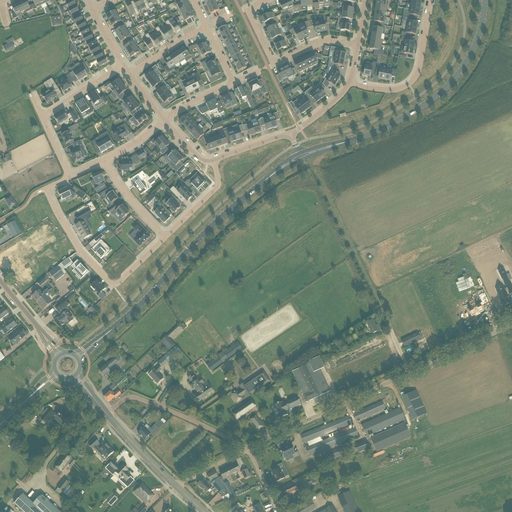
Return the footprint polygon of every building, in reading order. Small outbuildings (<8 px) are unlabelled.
[(26,0),(21,2),(26,13),(34,9),(32,6),(32,5),(29,6),(27,3),(26,0)] [(41,6),(38,0),(32,0),(35,4),(32,6),(34,9),(34,10),(37,9),(36,8),(41,6)] [(43,0),(38,0),(41,6),(43,9),(47,7),(46,4),(43,0)] [(137,0),(136,0),(133,2),(136,8),(133,10),(135,13),(136,16),(140,15),(138,12),(142,10),(137,0)] [(144,4),(142,0),(137,0),(142,10),(146,8),(147,11),(151,10),(149,6),(147,3),(144,4)] [(284,0),(285,1),(284,1),(290,12),(294,10),(296,12),(299,12),(297,6),(293,7),(289,0),(284,0)] [(300,0),(301,4),(297,6),(299,12),(302,11),(307,10),(307,8),(306,0),(300,0)] [(312,10),(316,9),(315,3),(312,3),(311,0),(306,0),(307,8),(312,7),(312,10)] [(319,5),(324,5),(323,0),(317,0),(318,3),(315,3),(316,9),(319,9),(319,5)] [(323,0),(324,5),(324,7),(330,7),(330,8),(333,8),(333,3),(332,2),(329,2),(329,0),(323,0)] [(74,1),(66,5),(68,9),(69,11),(68,12),(77,7),(75,8),(74,6),(76,5),(74,1)] [(130,3),(126,5),(131,15),(135,13),(133,10),(136,8),(133,2),(133,1),(130,3)] [(175,3),(174,3),(175,6),(178,11),(189,6),(186,1),(181,3),(179,1),(177,2),(175,3)] [(217,5),(215,1),(211,3),(206,5),(208,10),(213,7),(217,5)] [(290,12),(284,1),(283,2),(283,1),(280,2),(280,3),(279,4),(282,10),(280,12),(282,17),(285,16),(285,15),(290,12)] [(21,2),(17,5),(22,15),(21,14),(21,13),(25,11),(26,12),(26,13),(21,2)] [(346,5),(340,4),(340,7),(342,8),(341,13),(347,14),(352,14),(353,13),(354,13),(354,10),(353,10),(353,9),(346,8),(346,5)] [(22,15),(17,5),(12,7),(13,10),(11,11),(13,19),(14,19),(16,18),(17,18),(17,17),(21,15),(22,15)] [(213,7),(208,10),(211,15),(220,10),(217,5),(213,7)] [(182,16),(191,11),(189,6),(178,11),(180,17),(182,16)] [(77,7),(68,12),(70,16),(71,18),(79,14),(78,12),(79,11),(77,7)] [(118,16),(119,16),(116,10),(113,12),(112,9),(110,10),(111,13),(106,16),(109,21),(118,16)] [(405,17),(413,19),(414,16),(419,17),(420,11),(410,10),(410,9),(409,9),(408,15),(403,14),(403,17),(405,17)] [(182,16),(181,16),(184,21),(186,21),(188,25),(193,23),(191,18),(193,17),(194,17),(191,11),(182,16)] [(271,20),(272,23),(278,20),(276,17),(275,17),(273,12),(263,17),(261,18),(262,19),(261,19),(262,22),(263,22),(264,23),(271,20)] [(338,21),(344,22),(344,19),(352,20),(352,19),(353,19),(353,16),(352,16),(352,14),(347,14),(341,13),(340,13),(339,18),(338,18),(338,21)] [(80,17),(79,14),(71,18),(73,21),(72,21),(74,25),(83,20),(81,16),(80,17)] [(60,16),(52,17),(53,26),(62,25),(60,16)] [(118,16),(109,21),(111,26),(112,26),(117,23),(119,26),(121,25),(124,23),(123,20),(120,21),(118,16)] [(383,18),(375,16),(374,22),(378,23),(378,25),(384,26),(385,18),(383,18)] [(412,22),(413,19),(405,17),(403,17),(402,20),(406,21),(405,27),(406,28),(416,29),(417,23),(412,22)] [(324,19),(318,20),(320,26),(321,33),(322,32),(322,33),(326,33),(325,32),(327,31),(324,19)] [(83,20),(74,25),(75,24),(77,26),(78,30),(86,26),(85,22),(83,23),(81,21),(83,20)] [(170,37),(173,34),(169,29),(172,27),(170,23),(168,20),(165,22),(167,25),(164,28),(170,37)] [(278,20),(272,23),(274,26),(267,29),(268,31),(267,31),(268,34),(269,34),(270,35),(280,30),(277,25),(280,24),(278,20)] [(320,26),(318,20),(313,22),(316,34),(317,33),(317,35),(320,34),(320,33),(321,33),(320,26)] [(176,32),(180,30),(174,21),(170,23),(172,27),(169,29),(173,34),(174,35),(177,33),(176,32)] [(343,25),(344,22),(338,21),(337,24),(341,25),(340,30),(350,32),(350,31),(351,31),(352,28),(351,27),(351,26),(343,25)] [(121,25),(119,26),(120,29),(115,32),(118,37),(128,31),(125,26),(126,26),(124,23),(121,25)] [(373,28),(372,33),(381,35),(384,35),(385,30),(384,29),(384,26),(378,25),(378,28),(373,28)] [(86,26),(78,30),(79,30),(80,33),(82,36),(90,32),(88,29),(86,30),(85,27),(86,26)] [(228,31),(230,31),(227,26),(218,30),(221,35),(227,32),(228,31)] [(302,35),(304,39),(305,38),(305,39),(308,38),(307,37),(309,36),(304,26),(299,29),(302,35)] [(162,33),(166,39),(170,37),(164,28),(160,30),(158,27),(155,29),(157,32),(159,35),(162,33)] [(303,39),(304,39),(302,35),(299,29),(298,27),(293,29),(290,30),(293,36),(295,34),(299,41),(300,41),(300,42),(303,40),(303,39)] [(401,32),(401,36),(410,37),(410,34),(415,35),(416,29),(406,28),(406,33),(401,32)] [(280,40),(286,37),(284,33),(283,34),(281,29),(280,30),(270,35),(270,36),(269,36),(270,39),(271,38),(272,40),(279,36),(280,40)] [(131,36),(128,31),(118,37),(121,42),(126,39),(128,42),(132,39),(131,36)] [(229,36),(231,36),(228,31),(227,32),(221,35),(223,39),(229,36)] [(90,32),(82,36),(83,39),(85,42),(93,38),(91,35),(89,36),(88,33),(90,32)] [(154,34),(160,43),(163,41),(163,42),(166,40),(166,39),(162,33),(159,35),(157,32),(154,34)] [(149,50),(153,48),(149,42),(152,40),(150,36),(148,33),(145,36),(147,38),(143,41),(149,50)] [(157,45),(160,43),(154,34),(150,36),(152,40),(149,42),(153,48),(157,46),(157,45)] [(233,40),(231,36),(229,36),(223,39),(225,44),(231,41),(233,40)] [(287,40),(286,37),(280,40),(282,43),(275,46),(278,51),(289,46),(286,41),(287,40)] [(404,42),(403,47),(413,49),(414,43),(409,42),(409,38),(401,37),(401,41),(404,42)] [(6,53),(15,48),(12,42),(14,41),(12,38),(6,41),(7,45),(3,47),(6,53)] [(87,45),(89,49),(97,44),(95,41),(93,42),(92,39),(93,39),(93,38),(85,42),(85,43),(86,42),(87,45)] [(132,39),(128,42),(129,44),(124,48),(127,53),(134,49),(137,47),(138,46),(133,38),(132,39)] [(231,41),(225,44),(227,49),(233,46),(235,45),(236,45),(234,39),(233,40),(231,41)] [(196,49),(198,53),(208,48),(206,43),(201,46),(200,43),(193,46),(195,50),(196,49)] [(97,44),(89,49),(90,51),(92,55),(100,51),(98,47),(96,48),(95,45),(97,45),(97,44)] [(381,51),(382,46),(370,44),(369,49),(374,50),(374,54),(383,56),(384,51),(381,51)] [(237,49),(235,45),(233,46),(227,49),(229,53),(234,51),(237,49)] [(142,54),(137,47),(134,49),(127,53),(130,57),(130,58),(136,54),(137,57),(142,54)] [(331,47),(329,58),(332,58),(344,61),(344,58),(345,58),(346,55),(345,54),(338,52),(339,49),(331,47)] [(413,49),(403,47),(402,53),(399,52),(398,56),(406,57),(407,54),(412,55),(413,49)] [(184,48),(179,52),(184,60),(186,62),(193,58),(188,50),(186,52),(184,48)] [(208,48),(198,53),(200,57),(199,58),(200,61),(206,58),(205,55),(211,53),(210,51),(211,51),(210,49),(209,49),(208,48)] [(229,53),(232,58),(237,55),(240,53),(238,49),(237,49),(234,51),(229,53)] [(100,51),(92,55),(93,55),(96,61),(103,57),(102,53),(100,54),(99,52),(100,51)] [(184,60),(179,52),(174,55),(179,63),(180,63),(184,60)] [(237,55),(232,58),(234,62),(239,60),(243,58),(240,53),(237,55)] [(308,56),(313,66),(318,64),(315,59),(313,55),(313,54),(308,56)] [(179,63),(174,55),(169,58),(174,66),(179,63)] [(308,69),(313,66),(308,56),(303,59),(308,69)] [(104,57),(103,57),(96,61),(99,67),(107,63),(105,59),(103,60),(102,58),(104,57)] [(174,66),(169,58),(164,62),(167,66),(163,68),(168,75),(172,72),(172,71),(176,69),(174,66)] [(209,58),(200,62),(202,66),(203,68),(205,67),(208,72),(209,71),(218,67),(217,66),(218,66),(217,64),(216,64),(215,61),(211,62),(209,58)] [(245,63),(243,58),(239,60),(234,62),(236,67),(242,64),(244,63),(245,63)] [(329,58),(328,66),(329,67),(332,67),(333,67),(338,68),(338,65),(343,66),(344,61),(332,58),(329,58)] [(301,60),(299,61),(304,71),(308,69),(303,59),(301,60)] [(304,71),(299,61),(298,60),(295,62),(294,63),(299,73),(304,71)] [(0,86),(1,86),(9,102),(22,96),(21,93),(37,85),(32,75),(20,81),(18,75),(14,77),(6,61),(0,64),(0,86)] [(366,63),(365,67),(364,67),(364,70),(364,71),(362,70),(361,73),(364,74),(363,76),(370,77),(371,72),(374,73),(376,63),(373,62),(372,64),(366,63)] [(79,63),(74,66),(77,69),(83,79),(87,76),(87,75),(84,71),(87,69),(83,63),(80,65),(79,63)] [(246,68),(244,63),(242,64),(236,67),(238,72),(246,68)] [(149,83),(157,77),(157,78),(158,77),(155,71),(158,69),(155,65),(149,70),(152,73),(145,78),(147,80),(146,80),(149,83)] [(386,70),(387,69),(381,68),(381,66),(377,65),(375,73),(379,74),(378,79),(384,80),(386,70)] [(288,66),(283,69),(287,77),(288,78),(296,74),(293,69),(290,70),(290,69),(288,66)] [(212,77),(208,79),(211,84),(218,81),(215,76),(221,73),(219,70),(220,70),(219,67),(218,68),(218,67),(209,71),(212,77)] [(328,75),(338,81),(340,76),(335,73),(338,68),(333,67),(329,75),(328,75)] [(83,80),(82,80),(83,79),(77,69),(69,74),(69,75),(72,78),(75,76),(79,82),(80,81),(80,82),(83,80)] [(276,76),(279,83),(288,78),(287,77),(283,69),(277,71),(279,75),(276,76)] [(392,71),(386,70),(384,80),(390,81),(391,76),(395,77),(397,70),(392,70),(392,71)] [(188,79),(193,91),(199,88),(197,83),(202,81),(198,73),(194,75),(195,77),(193,78),(189,80),(188,79)] [(72,78),(69,75),(64,78),(66,81),(59,85),(64,92),(72,87),(70,84),(74,81),(72,78)] [(338,81),(328,75),(326,78),(322,84),(326,89),(328,87),(329,86),(330,84),(334,86),(336,84),(336,85),(338,81),(337,81),(338,81)] [(159,88),(165,83),(160,76),(158,77),(157,78),(157,77),(149,83),(150,83),(149,84),(151,87),(152,86),(153,88),(157,85),(159,88)] [(58,88),(52,79),(47,82),(51,89),(42,96),(47,103),(57,96),(57,95),(54,91),(58,88)] [(193,91),(188,79),(186,80),(182,82),(181,80),(178,82),(182,89),(184,88),(187,93),(187,94),(193,91)] [(112,93),(113,92),(123,85),(122,85),(123,84),(121,81),(120,82),(119,80),(113,85),(110,81),(104,86),(107,90),(109,88),(112,93)] [(260,88),(257,81),(254,82),(253,82),(251,83),(248,85),(252,93),(259,90),(260,93),(262,92),(264,96),(268,94),(264,86),(260,88)] [(161,90),(157,93),(160,98),(169,92),(168,92),(165,87),(167,86),(165,83),(159,88),(161,90)] [(313,90),(320,99),(321,99),(324,97),(324,96),(325,95),(323,92),(325,90),(320,84),(317,86),(318,87),(313,90)] [(121,100),(125,96),(123,93),(126,90),(125,88),(123,85),(123,86),(123,85),(113,92),(120,101),(121,100)] [(240,88),(239,89),(234,91),(237,96),(239,100),(243,99),(246,97),(248,102),(252,100),(248,92),(247,90),(244,92),(243,91),(242,89),(242,87),(240,88)] [(311,88),(305,93),(305,94),(305,95),(311,101),(313,100),(316,103),(320,99),(313,90),(311,88),(311,89),(311,88)] [(170,90),(168,92),(169,92),(160,98),(161,98),(160,99),(162,102),(163,101),(164,103),(168,101),(169,103),(176,98),(170,91),(170,90)] [(101,98),(102,99),(100,100),(95,92),(88,96),(94,104),(98,102),(100,105),(104,103),(105,104),(109,101),(104,95),(101,98)] [(228,94),(225,95),(225,94),(222,96),(222,97),(221,97),(225,106),(230,103),(232,107),(237,104),(235,98),(231,100),(228,94)] [(308,104),(311,101),(305,95),(303,97),(304,98),(299,102),(299,103),(305,111),(306,111),(309,109),(309,108),(311,107),(308,104)] [(126,110),(126,109),(135,102),(131,97),(129,99),(126,96),(125,96),(121,100),(123,103),(122,104),(126,110)] [(89,103),(87,105),(83,99),(75,104),(77,107),(76,108),(80,115),(86,112),(88,115),(94,111),(89,103)] [(207,107),(204,108),(207,113),(209,111),(210,113),(217,109),(218,110),(217,111),(219,114),(223,112),(222,109),(221,109),(220,108),(222,107),(219,101),(217,103),(215,100),(208,103),(209,105),(207,107)] [(139,108),(135,102),(126,109),(132,117),(138,113),(136,110),(139,108)] [(292,102),(289,103),(291,107),(295,113),(298,111),(300,115),(302,113),(303,114),(305,112),(305,111),(299,103),(295,106),(292,102)] [(69,114),(66,116),(64,112),(54,118),(59,124),(68,119),(69,120),(72,118),(74,122),(78,119),(73,111),(69,114)] [(273,116),(268,118),(272,128),(274,128),(277,127),(277,126),(276,121),(280,120),(277,113),(273,114),(273,116)] [(145,116),(144,114),(141,116),(138,118),(137,119),(135,116),(129,120),(131,123),(132,123),(136,127),(147,119),(147,118),(146,116),(145,116)] [(180,121),(183,125),(191,118),(188,114),(180,121)] [(191,118),(183,125),(185,127),(187,129),(195,122),(193,120),(191,118)] [(263,118),(260,119),(262,126),(265,125),(267,130),(272,128),(268,118),(269,120),(265,121),(264,121),(263,118)] [(257,122),(252,124),(255,134),(261,132),(259,127),(262,126),(260,119),(259,119),(260,120),(257,121),(257,122)] [(190,133),(197,127),(194,123),(195,122),(187,129),(190,133)] [(255,134),(252,124),(247,126),(247,125),(243,126),(245,132),(248,131),(250,136),(252,135),(252,136),(255,135),(255,134)] [(238,128),(233,130),(233,131),(237,141),(242,139),(240,133),(244,132),(242,125),(238,127),(238,128)] [(119,132),(113,135),(118,143),(124,140),(123,139),(124,138),(125,139),(125,138),(126,138),(126,137),(127,137),(124,131),(127,129),(125,126),(120,128),(122,131),(120,132),(119,132)] [(194,137),(200,131),(197,127),(190,133),(194,137)] [(70,131),(62,135),(63,139),(64,141),(64,140),(66,144),(70,142),(70,144),(74,142),(73,141),(74,141),(70,131)] [(204,134),(200,131),(194,137),(197,141),(204,134)] [(237,141),(233,131),(228,133),(227,131),(224,132),(226,138),(229,137),(231,143),(237,141)] [(106,137),(101,140),(106,150),(112,147),(109,142),(112,140),(107,132),(104,134),(106,137)] [(223,134),(219,136),(222,146),(227,144),(227,143),(225,139),(224,135),(223,136),(223,134)] [(154,144),(158,148),(165,141),(162,137),(159,139),(157,136),(151,142),(154,145),(154,144)] [(215,137),(214,137),(218,147),(222,146),(219,136),(219,137),(215,139),(215,137)] [(210,140),(213,149),(218,147),(214,137),(210,139),(210,140)] [(106,150),(101,140),(96,142),(95,140),(92,142),(95,149),(98,148),(101,153),(106,150)] [(78,162),(78,163),(83,160),(84,159),(81,152),(85,150),(81,141),(72,145),(75,152),(71,154),(75,163),(78,162)] [(165,141),(158,148),(157,149),(163,155),(169,150),(167,147),(169,145),(165,141)] [(152,154),(146,148),(144,150),(149,156),(152,154)] [(169,165),(179,155),(175,151),(171,155),(169,153),(164,157),(166,159),(165,160),(169,165)] [(4,155),(5,158),(0,160),(2,163),(11,160),(8,153),(4,155)] [(183,160),(179,155),(169,165),(173,169),(176,172),(182,166),(179,164),(183,160)] [(133,170),(132,165),(135,163),(131,158),(123,162),(121,163),(121,164),(120,165),(122,168),(122,170),(123,170),(124,173),(129,170),(133,170)] [(176,172),(175,173),(180,178),(182,175),(181,173),(185,169),(182,166),(176,172)] [(134,186),(135,187),(141,195),(144,193),(147,190),(141,182),(144,179),(141,176),(140,174),(143,172),(142,171),(130,180),(131,181),(132,180),(135,184),(134,185),(132,187),(134,186)] [(161,172),(159,174),(162,179),(161,179),(164,182),(167,180),(161,172)] [(106,188),(103,182),(104,181),(101,174),(100,173),(98,174),(92,177),(94,180),(96,185),(98,188),(100,192),(106,188)] [(188,180),(185,183),(189,188),(192,185),(193,186),(196,190),(198,191),(200,188),(200,187),(201,186),(202,187),(206,183),(197,173),(189,181),(188,180)] [(181,195),(187,201),(193,196),(184,186),(178,192),(173,187),(170,190),(178,198),(181,195)] [(68,190),(67,188),(58,192),(62,201),(70,197),(73,199),(76,195),(69,190),(68,190)] [(108,192),(106,188),(100,192),(97,194),(102,201),(105,199),(109,205),(107,206),(109,208),(118,199),(113,192),(109,194),(108,192)] [(76,195),(82,199),(85,195),(79,191),(76,195)] [(170,210),(173,213),(174,212),(175,213),(180,208),(175,203),(177,200),(172,195),(168,200),(170,201),(166,204),(171,209),(170,210)] [(159,202),(155,207),(158,210),(158,211),(155,214),(164,223),(170,217),(166,214),(168,212),(171,215),(159,202)] [(34,206),(28,209),(30,212),(32,211),(35,216),(45,211),(43,208),(42,205),(35,209),(34,206)] [(129,213),(122,205),(118,210),(114,205),(107,211),(110,214),(111,214),(113,216),(116,212),(120,217),(117,219),(120,223),(124,220),(123,219),(129,213)] [(88,208),(78,214),(82,220),(92,214),(88,208)] [(45,211),(35,216),(37,221),(35,223),(37,226),(43,223),(41,220),(48,216),(46,214),(47,214),(45,211)] [(15,221),(8,225),(14,237),(21,233),(15,221)] [(79,223),(76,226),(84,239),(91,235),(89,232),(83,221),(79,223)] [(139,247),(150,237),(150,236),(147,233),(138,223),(136,225),(135,225),(135,226),(134,227),(132,228),(133,228),(135,231),(136,231),(138,234),(137,235),(136,236),(135,237),(133,239),(132,239),(133,240),(136,243),(139,247)] [(44,225),(38,228),(40,231),(42,230),(45,235),(55,229),(54,226),(53,226),(52,224),(46,228),(44,225)] [(55,229),(45,235),(48,240),(46,241),(48,244),(54,241),(52,238),(58,235),(57,232),(55,229)] [(92,249),(91,249),(95,253),(101,259),(104,256),(105,257),(109,253),(102,247),(105,244),(101,240),(104,237),(101,234),(92,242),(93,241),(96,245),(92,249)] [(55,243),(50,247),(52,250),(54,248),(57,253),(67,246),(65,244),(64,244),(63,242),(57,246),(55,243)] [(2,251),(0,253),(0,260),(9,254),(6,249),(8,248),(6,245),(0,249),(2,251)] [(67,246),(57,253),(60,258),(58,259),(60,262),(66,259),(64,256),(70,252),(68,249),(69,249),(67,246)] [(492,286),(477,249),(453,259),(468,296),(492,286)] [(9,254),(0,260),(0,261),(2,264),(2,263),(4,266),(10,262),(11,264),(17,260),(15,257),(13,259),(9,254)] [(73,263),(69,258),(60,264),(64,270),(73,263)] [(77,260),(71,266),(74,269),(72,271),(76,275),(79,272),(81,275),(83,277),(88,272),(85,268),(84,268),(83,267),(83,266),(77,260)] [(15,267),(12,269),(19,278),(24,274),(18,265),(20,264),(18,261),(13,265),(15,267)] [(58,266),(49,273),(56,282),(64,275),(58,266)] [(506,287),(497,292),(503,305),(509,302),(504,291),(506,290),(506,289),(511,287),(509,281),(506,276),(504,272),(500,275),(506,287)] [(44,276),(37,283),(40,287),(48,280),(47,279),(44,276)] [(27,278),(18,285),(23,291),(29,285),(31,288),(36,284),(33,281),(32,283),(27,278)] [(97,281),(91,287),(98,295),(97,296),(101,301),(106,296),(101,292),(104,289),(100,285),(101,285),(101,284),(100,285),(99,284),(100,283),(99,284),(97,281)] [(39,290),(33,296),(37,302),(38,301),(49,292),(47,290),(42,293),(39,290)] [(472,309),(469,310),(472,317),(478,314),(478,315),(481,314),(480,313),(486,310),(483,304),(489,301),(483,290),(478,293),(482,302),(476,305),(475,303),(471,306),(472,309)] [(49,292),(38,301),(44,309),(52,303),(47,297),(51,294),(49,292)] [(85,308),(89,305),(83,299),(80,302),(85,308)] [(64,313),(62,312),(70,306),(71,306),(66,300),(58,306),(57,304),(53,306),(61,316),(64,313)] [(91,321),(98,313),(90,307),(87,310),(91,314),(87,318),(91,321)] [(0,320),(2,319),(8,314),(4,309),(1,311),(0,309),(0,320)] [(59,328),(67,322),(69,324),(74,320),(67,311),(64,313),(61,316),(54,321),(59,328)] [(13,328),(17,325),(12,319),(8,322),(7,323),(6,321),(0,326),(0,332),(2,331),(5,334),(13,328)] [(372,334),(375,332),(379,330),(377,325),(375,326),(372,320),(368,322),(367,323),(372,334)] [(174,334),(180,328),(178,325),(160,341),(169,350),(174,345),(168,338),(174,333),(174,334)] [(22,329),(18,332),(17,331),(8,338),(14,346),(23,339),(22,338),(26,335),(22,329)] [(406,339),(401,341),(402,342),(403,345),(404,347),(405,347),(409,345),(420,339),(417,333),(406,339)] [(210,370),(212,372),(243,350),(237,342),(207,364),(206,365),(210,370)] [(162,367),(180,351),(176,346),(157,363),(162,367)] [(111,352),(110,351),(102,357),(106,361),(111,357),(109,354),(111,352)] [(105,365),(102,367),(99,370),(104,377),(110,372),(109,370),(118,362),(121,360),(117,355),(114,358),(105,365)] [(330,391),(328,387),(320,370),(324,368),(319,357),(308,362),(309,364),(306,365),(320,396),(330,391)] [(303,395),(306,402),(320,396),(306,365),(292,372),(303,395)] [(158,373),(161,369),(158,366),(155,370),(154,369),(148,375),(158,384),(163,379),(158,373)] [(246,387),(251,394),(270,381),(263,371),(244,384),(246,387)] [(126,378),(124,375),(114,384),(110,388),(112,390),(126,378)] [(190,381),(192,384),(190,386),(193,390),(195,389),(197,393),(198,392),(199,394),(195,397),(199,402),(207,396),(207,395),(213,391),(209,387),(207,388),(205,390),(201,385),(204,383),(201,379),(198,381),(198,380),(196,382),(193,378),(190,381)] [(402,397),(412,420),(426,413),(416,390),(402,397)] [(113,395),(109,391),(103,396),(109,402),(114,397),(115,398),(121,394),(118,391),(113,395)] [(287,403),(284,404),(283,401),(278,403),(277,404),(275,405),(276,408),(276,409),(277,408),(280,414),(282,413),(284,417),(288,415),(287,411),(288,411),(288,410),(290,409),(290,410),(301,405),(297,397),(287,402),(287,403)] [(237,420),(256,407),(251,400),(232,413),(237,420)] [(356,422),(361,420),(385,409),(382,402),(353,414),(356,422)] [(368,436),(386,428),(387,428),(405,420),(400,408),(381,416),(361,425),(367,438),(369,437),(368,436)] [(48,409),(41,419),(45,422),(48,417),(50,418),(54,413),(48,409)] [(65,423),(70,418),(66,415),(67,414),(62,410),(61,411),(59,409),(55,414),(57,416),(55,418),(59,421),(60,420),(65,423)] [(255,415),(250,419),(254,425),(253,426),(257,431),(264,426),(260,421),(259,421),(255,415)] [(358,436),(355,428),(323,441),(321,436),(324,435),(325,435),(352,424),(349,416),(302,435),(304,440),(305,443),(307,442),(308,445),(305,446),(309,457),(358,436)] [(151,428),(151,429),(146,425),(144,428),(141,426),(137,430),(140,432),(138,434),(145,440),(150,434),(152,436),(164,424),(160,421),(154,427),(155,428),(153,430),(151,428)] [(405,423),(370,438),(377,452),(411,438),(405,423)] [(99,443),(95,439),(89,445),(92,449),(99,443)] [(369,448),(366,441),(355,445),(358,453),(369,448)] [(114,452),(113,451),(113,452),(109,447),(106,443),(102,447),(100,444),(95,449),(101,456),(103,454),(107,458),(114,452)] [(291,445),(281,449),(285,458),(285,457),(287,461),(289,460),(287,456),(289,455),(294,453),(293,449),(291,445)] [(329,461),(345,454),(342,447),(326,454),(329,461)] [(62,472),(65,468),(68,464),(71,467),(75,461),(65,453),(55,467),(62,472)] [(111,462),(105,468),(105,469),(106,469),(112,474),(115,471),(116,472),(122,477),(123,477),(122,478),(123,478),(127,480),(130,477),(131,476),(131,475),(131,474),(131,475),(130,474),(129,474),(129,473),(128,472),(126,471),(127,471),(121,465),(119,468),(113,462),(112,463),(111,462)] [(240,479),(237,473),(240,471),(236,464),(230,467),(233,474),(236,480),(237,480),(240,479)] [(220,472),(222,477),(223,479),(230,476),(233,474),(230,467),(220,472)] [(285,478),(284,477),(288,475),(284,467),(280,469),(280,468),(271,472),(276,483),(285,478)] [(249,474),(247,469),(241,472),(244,480),(251,476),(249,474)] [(209,482),(213,487),(213,486),(219,493),(218,494),(222,498),(228,494),(225,489),(218,477),(215,471),(207,475),(210,481),(209,482)] [(316,482),(312,475),(308,477),(312,485),(316,482)] [(69,483),(64,479),(57,488),(58,488),(62,492),(69,483)] [(208,481),(206,483),(202,480),(197,484),(206,493),(210,490),(211,489),(213,487),(209,482),(208,481)] [(299,480),(290,484),(294,493),(298,491),(305,487),(303,483),(301,484),(299,480)] [(230,499),(235,496),(227,482),(223,484),(230,499)] [(142,484),(136,491),(140,494),(138,497),(143,502),(145,500),(148,503),(154,496),(142,484)] [(290,484),(284,487),(280,490),(283,498),(288,496),(294,493),(290,484)] [(337,496),(343,511),(358,511),(350,491),(337,496)] [(22,495),(14,503),(24,511),(58,511),(48,502),(49,501),(42,494),(33,504),(22,495)] [(115,496),(108,503),(111,506),(118,499),(115,496)] [(308,511),(315,508),(311,501),(292,511),(308,511)] [(240,508),(242,506),(238,503),(232,510),(234,511),(242,511),(243,510),(240,508)]
